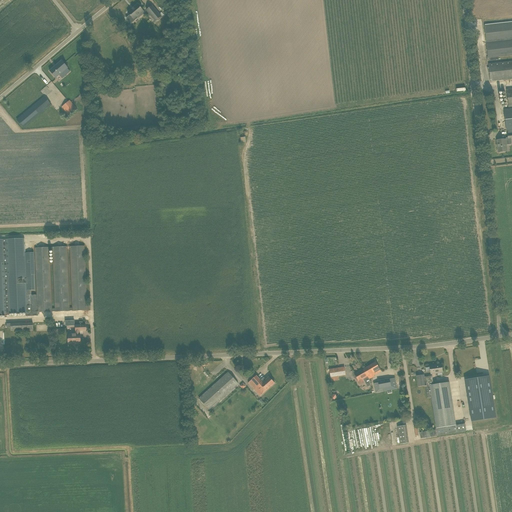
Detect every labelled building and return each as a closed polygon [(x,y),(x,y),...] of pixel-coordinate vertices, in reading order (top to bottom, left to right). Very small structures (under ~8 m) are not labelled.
[(141,16),(145,13),(138,4),(128,13),(134,20),(140,15),(141,16)] [(161,17),(155,10),(152,6),(146,10),(156,21),(161,17)] [(511,22),(484,25),(488,58),(490,58),(490,61),(498,60),(498,57),(511,55),(511,22)] [(61,61),(49,71),(56,79),(68,68),(61,61)] [(511,79),(511,61),(488,64),(490,82),(511,79)] [(23,128),(51,104),(44,97),(17,120),(23,128)] [(68,101),(63,106),(62,107),(68,115),(75,109),(68,101)] [(506,139),(497,140),(498,153),(507,152),(506,139)] [(35,275),(34,253),(25,253),(24,239),(0,239),(0,315),(9,315),(9,314),(27,313),(27,315),(38,314),(38,313),(37,295),(31,295),(31,291),(35,291),(34,275),(35,275)] [(52,312),(55,311),(55,312),(69,311),(87,310),(84,246),(70,247),(73,307),(69,308),(67,247),(35,248),(37,295),(38,313),(52,312)] [(34,323),(6,324),(7,340),(35,339),(34,323)] [(80,344),(80,335),(80,331),(86,331),(86,325),(75,325),(76,335),(72,335),(72,336),(68,336),(68,344),(80,344)] [(375,362),(364,369),(354,374),(360,384),(365,382),(368,387),(370,385),(369,379),(374,376),(381,372),(375,362)] [(431,374),(442,372),(441,364),(430,366),(431,374)] [(331,381),(339,379),(339,376),(345,375),(344,367),(329,370),(331,377),(331,381)] [(228,372),(224,376),(199,399),(209,410),(238,383),(228,372)] [(437,436),(457,433),(449,382),(430,385),(429,381),(433,381),(432,376),(424,377),(424,375),(416,376),(418,387),(425,386),(426,392),(427,392),(428,394),(426,395),(427,398),(431,398),(433,410),(436,429),(437,436)] [(260,380),(256,376),(251,380),(263,394),(275,383),(274,383),(275,382),(272,379),(272,380),(269,377),(264,381),(262,379),(260,380)] [(490,376),(465,380),(471,422),(496,418),(490,376)] [(376,393),(392,390),(391,390),(397,389),(395,378),(377,381),(378,383),(374,383),(376,393)]
